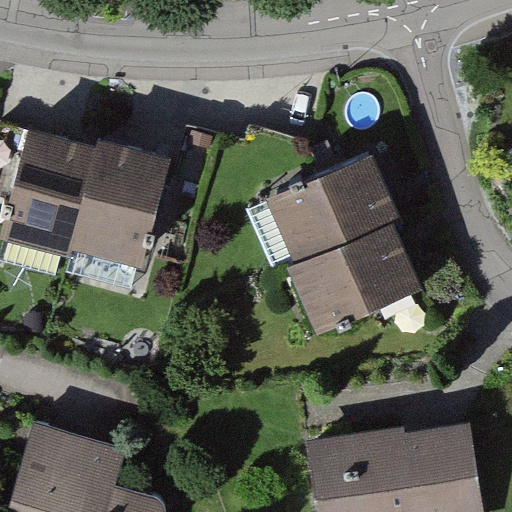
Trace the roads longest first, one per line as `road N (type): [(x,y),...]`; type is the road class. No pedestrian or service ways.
road 1 (residential): [(412,17),(185,35),(0,13)]
road 2 (residential): [(412,17),(460,198),(511,288)]
